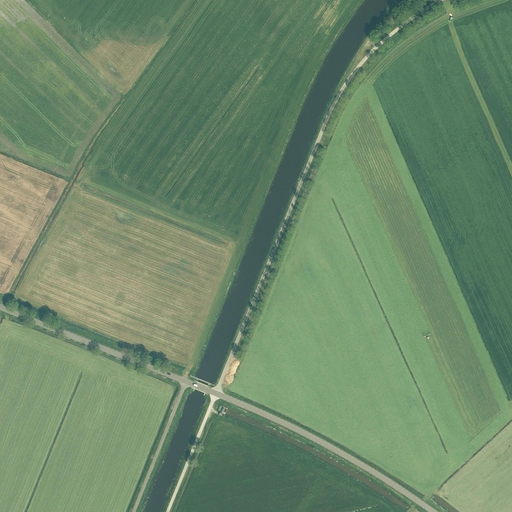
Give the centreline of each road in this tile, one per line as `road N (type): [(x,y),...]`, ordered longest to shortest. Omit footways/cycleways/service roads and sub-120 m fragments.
road 1 (unclassified): [(215,393),(335,94),(387,33),(434,0)]
road 2 (tertiary): [(433,511),(306,434),(215,393)]
road 3 (tertiary): [(185,381),(0,307)]
road 4 (unclassified): [(132,511),(185,381)]
road 5 (unclassified): [(167,511),(215,393)]
